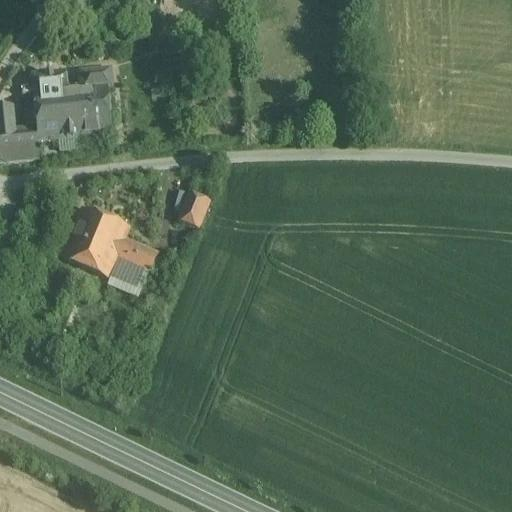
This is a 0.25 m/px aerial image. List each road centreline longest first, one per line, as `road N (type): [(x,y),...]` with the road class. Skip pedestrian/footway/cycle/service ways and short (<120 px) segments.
road 1 (unclassified): [(0,189),(177,160),(330,152),(511,161)]
road 2 (secondary): [(249,511),(0,393)]
